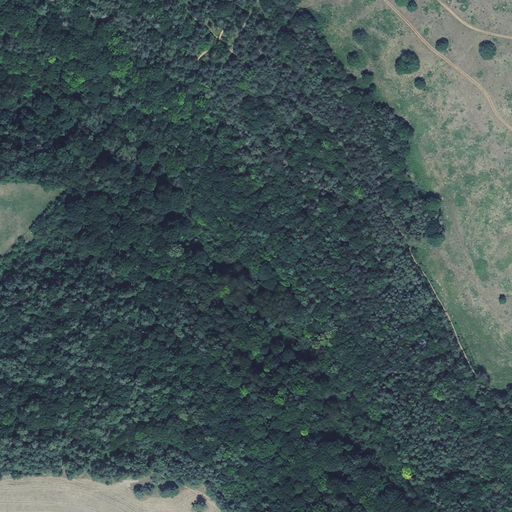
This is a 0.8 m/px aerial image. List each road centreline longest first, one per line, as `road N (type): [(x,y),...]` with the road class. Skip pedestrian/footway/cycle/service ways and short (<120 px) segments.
road 1 (track): [(511,420),(475,373),(400,226),(359,167),(322,122),(235,55)]
road 2 (track): [(511,124),(483,85),(388,0)]
